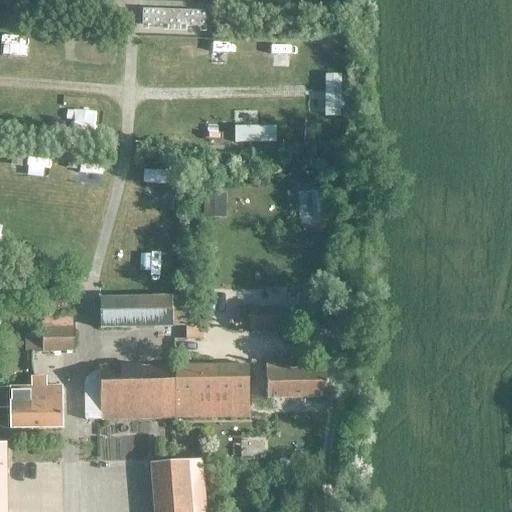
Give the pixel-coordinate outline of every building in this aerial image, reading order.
[(142,10),(141,26),(205,28),(206,12),(142,10)] [(102,329),(172,327),(171,296),(101,298),(102,329)] [(292,319),(301,319),(301,306),(250,308),(251,331),(292,329),(292,319)] [(41,330),(42,354),(74,352),(73,329),(41,330)] [(268,398),(329,396),(328,369),(290,370),(289,359),(267,360),(268,398)] [(82,420),(251,417),(250,366),(101,368),(81,376),(82,420)] [(31,388),(2,389),(0,389),(0,409),(13,410),(14,429),(63,427),(62,387),(46,388),(46,378),(31,379),(31,388)] [(0,511),(8,511),(7,444),(0,443),(0,511)] [(206,511),(203,461),(153,465),(155,511),(206,511)]
